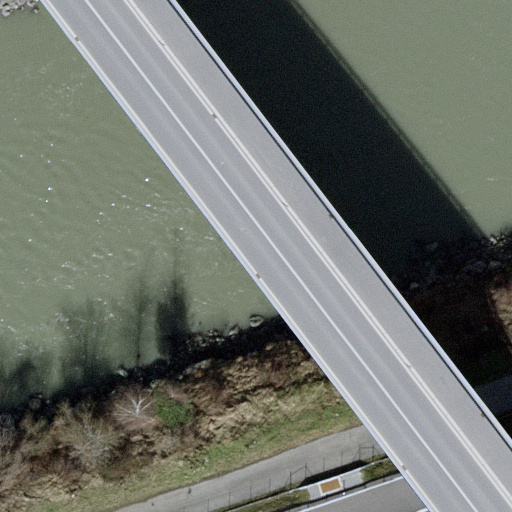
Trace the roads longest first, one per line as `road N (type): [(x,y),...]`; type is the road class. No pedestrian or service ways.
road 1 (tertiary): [(88,0),(479,511)]
road 2 (unclassified): [(511,391),(160,511)]
